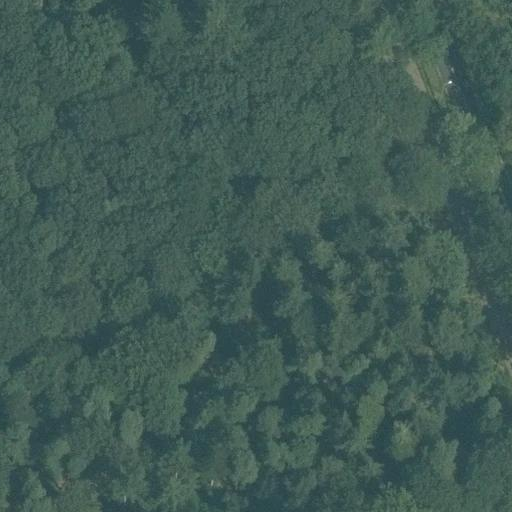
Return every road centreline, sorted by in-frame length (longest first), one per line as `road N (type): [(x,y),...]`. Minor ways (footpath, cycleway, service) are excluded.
road 1 (unclassified): [(511,348),(370,0)]
road 2 (primary): [(511,225),(421,0)]
